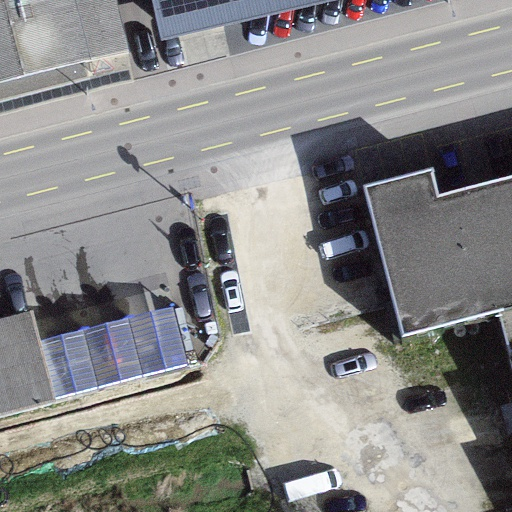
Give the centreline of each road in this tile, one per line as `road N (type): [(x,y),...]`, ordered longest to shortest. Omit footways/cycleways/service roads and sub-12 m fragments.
road 1 (primary): [(511,50),(0,182)]
road 2 (track): [(287,380),(0,444)]
